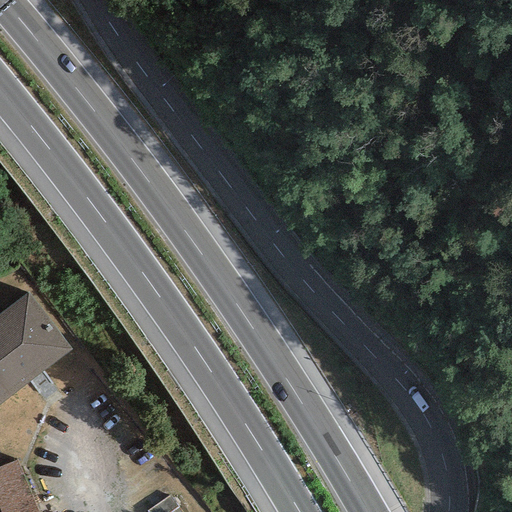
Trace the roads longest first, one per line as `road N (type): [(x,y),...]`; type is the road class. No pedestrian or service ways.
road 1 (secondary): [(93,0),(279,254),(424,418),(445,471),(447,511)]
road 2 (motorway): [(367,511),(199,252),(2,0)]
road 3 (motorway): [(0,92),(146,282),(296,511)]
